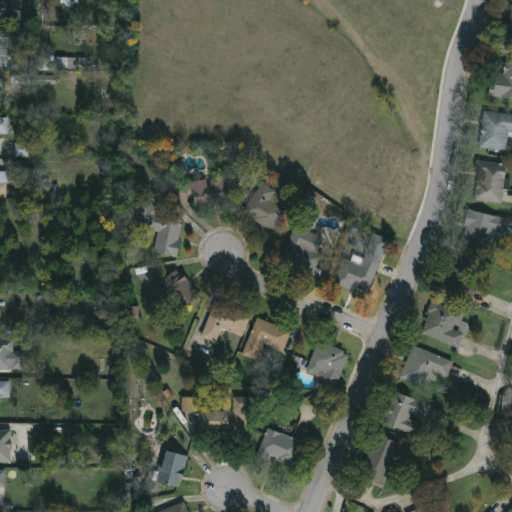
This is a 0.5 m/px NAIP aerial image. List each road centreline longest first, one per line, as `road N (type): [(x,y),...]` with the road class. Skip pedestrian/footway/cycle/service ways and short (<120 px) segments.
road 1 (tertiary): [(310,511),(440,217),(454,105),(481,0)]
road 2 (residential): [(385,340),(273,295),(221,259)]
